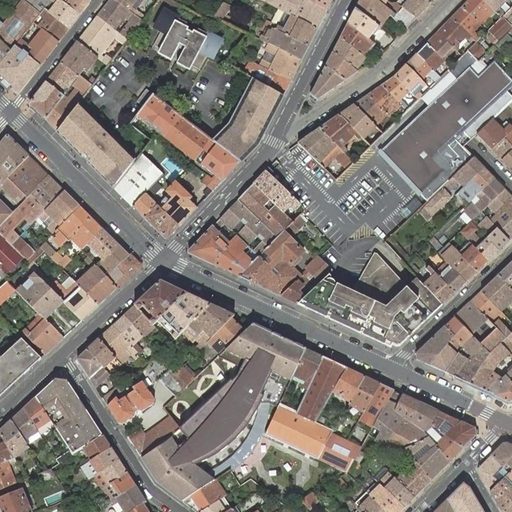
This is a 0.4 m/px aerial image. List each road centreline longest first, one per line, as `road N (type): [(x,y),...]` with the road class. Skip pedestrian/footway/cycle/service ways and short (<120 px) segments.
road 1 (tertiary): [(164,261),(395,370)]
road 2 (tertiary): [(11,114),(164,261)]
road 3 (residential): [(450,0),(385,68),(320,110),(284,121)]
road 4 (residential): [(61,357),(152,492),(178,511)]
road 5 (tertiary): [(284,121),(263,156),(164,261)]
road 6 (unknown): [(40,142),(64,107),(105,101),(134,67),(148,65),(182,85)]
road 7 (residential): [(511,253),(395,370)]
road 8 (residential): [(11,114),(101,0)]
road 9 (tertiary): [(164,261),(61,357)]
road 10 (tertiary): [(346,0),(284,121)]
road 11 (tertiary): [(395,370),(507,423)]
